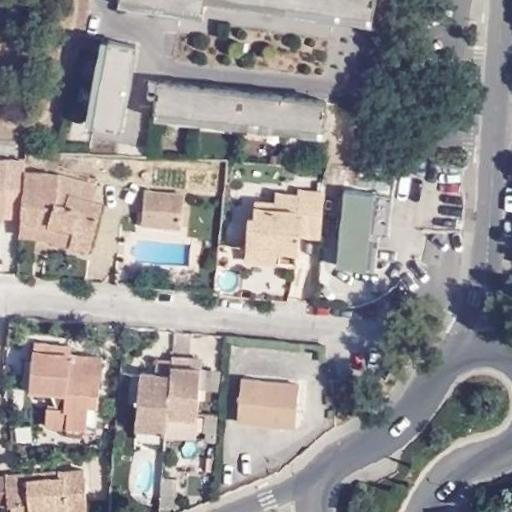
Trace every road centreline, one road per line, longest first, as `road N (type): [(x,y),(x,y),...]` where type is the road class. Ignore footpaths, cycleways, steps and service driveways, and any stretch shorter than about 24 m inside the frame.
road 1 (tertiary): [(503,0),(487,256)]
road 2 (secondary): [(466,350),(448,361),(408,419),(335,462),(324,477)]
